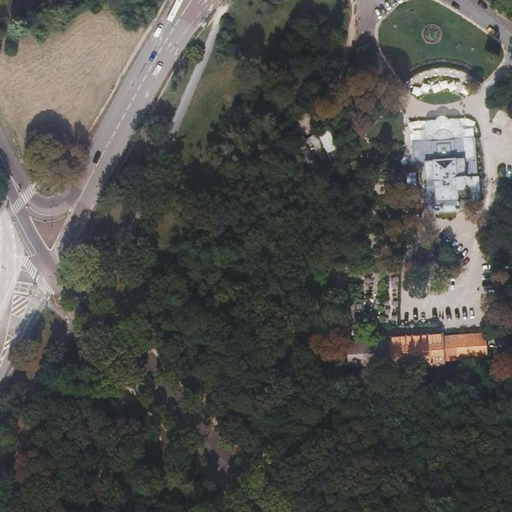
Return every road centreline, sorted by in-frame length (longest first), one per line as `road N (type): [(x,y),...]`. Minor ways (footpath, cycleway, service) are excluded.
road 1 (unknown): [(359,33),(319,68),(190,231),(140,364)]
road 2 (secondary): [(280,511),(57,263)]
road 3 (secondary): [(80,197),(177,21)]
road 4 (track): [(75,326),(34,393),(13,511)]
road 5 (unknown): [(83,511),(140,364)]
